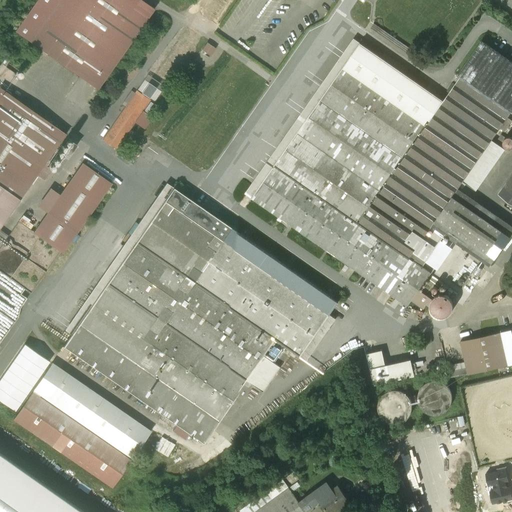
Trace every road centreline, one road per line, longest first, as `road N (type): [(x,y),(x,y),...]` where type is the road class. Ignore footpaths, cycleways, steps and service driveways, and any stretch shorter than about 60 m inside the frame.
road 1 (unknown): [(383,319),(328,349),(225,429)]
road 2 (unknown): [(154,0),(285,92)]
road 3 (unknown): [(0,250),(87,136)]
